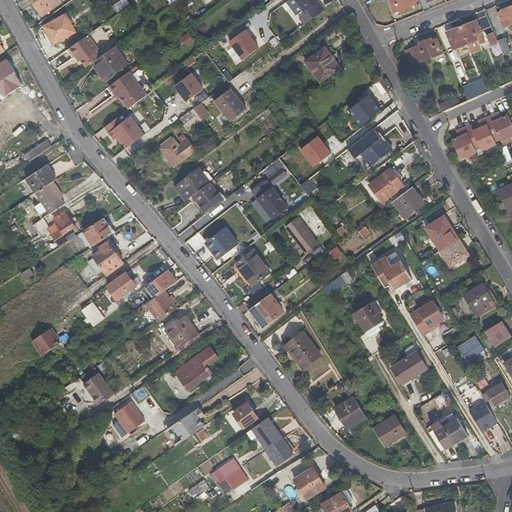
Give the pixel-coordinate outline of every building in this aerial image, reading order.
[(59,0),(31,0),(42,15),(61,3),(59,0)] [(319,0),(288,0),(287,1),(297,14),(303,10),(304,12),(308,9),(313,17),(325,9),(319,1),(319,0)] [(389,0),(394,12),(399,10),(400,12),(412,7),(411,5),(416,3),(415,0),(389,0)] [(497,14),(503,28),(511,24),(511,6),(501,11),(502,12),(497,14)] [(44,26),(54,45),(76,33),(66,14),(44,26)] [(190,27),(195,24),(190,17),(179,25),(184,32),(190,27)] [(468,44),(472,53),(481,49),(479,45),(484,43),(475,20),(461,26),(468,44)] [(446,33),(453,51),(468,44),(461,26),(446,33)] [(242,60),(258,48),(244,30),(228,42),(242,60)] [(187,32),(180,40),(187,47),(194,39),(187,32)] [(497,41),(493,32),(486,36),(490,46),(498,43),(497,41)] [(88,36),(69,50),(76,58),(78,56),(87,68),(91,65),(103,56),(88,36)] [(510,53),(504,38),(497,41),(498,43),(504,56),(510,53)] [(431,40),(430,39),(419,44),(420,45),(405,51),(411,66),(442,54),(436,39),(431,40)] [(91,65),(104,84),(129,66),(115,47),(103,56),(91,65)] [(305,61),(320,82),(340,68),(326,47),(305,61)] [(0,87),(5,95),(23,83),(16,73),(17,72),(8,58),(0,63),(0,87)] [(129,109),(147,96),(143,91),(130,72),(110,87),(115,95),(118,93),(121,98),(125,104),(129,109)] [(186,102),(203,90),(191,74),(174,87),(186,102)] [(488,92),(491,91),(511,81),(511,79),(511,76),(487,87),(488,92)] [(467,100),(481,94),(476,81),(462,86),(467,100)] [(215,101),(231,88),(227,84),(211,96),(215,101)] [(247,108),(231,88),(215,101),(230,121),(247,108)] [(362,125),(382,110),(369,94),(349,110),(362,125)] [(455,99),(447,103),(450,109),(458,105),(455,99)] [(194,108),(187,114),(191,119),(198,113),(194,108)] [(176,123),(180,128),(191,119),(187,114),(176,123)] [(481,128),(474,131),(471,125),(460,130),(462,136),(459,137),(453,140),(461,160),(468,157),(469,160),(479,156),(476,150),(482,148),(483,151),(497,145),(496,142),(501,140),(503,145),(511,141),(511,139),(511,138),(511,137),(511,122),(509,116),(502,119),(500,120),(497,114),(479,122),(481,128)] [(127,149),(144,136),(130,117),(109,133),(114,140),(118,137),(127,149)] [(380,124),(366,135),(371,141),(385,130),(380,124)] [(388,162),(402,151),(385,130),(371,141),(388,162)] [(161,148),(175,167),(197,150),(185,135),(178,139),(182,145),(180,146),(174,138),(173,139),(171,137),(162,144),(163,146),(161,148)] [(332,153),(319,136),(302,149),(315,166),(332,153)] [(30,163),(52,148),(47,141),(25,155),(30,163)] [(54,182),(57,179),(48,166),(28,179),(38,193),(51,184),(54,182)] [(194,194),(212,181),(201,167),(188,177),(186,175),(177,182),(179,184),(177,186),(187,199),(194,194)] [(288,175),(283,168),(270,178),(276,185),(288,175)] [(369,183),(382,200),(403,185),(390,168),(369,183)] [(301,185),(309,195),(318,188),(311,178),(301,185)] [(212,181),(194,194),(209,213),(217,207),(227,199),(212,181)] [(64,204),(60,199),(51,184),(38,193),(36,194),(50,213),(64,204)] [(511,186),(501,192),(510,211),(511,210),(511,186)] [(274,220),(289,208),(273,187),(258,199),(274,220)] [(412,188),(393,202),(405,217),(424,203),(412,188)] [(76,229),(65,212),(54,219),(60,228),(51,234),(58,245),(67,239),(66,236),(76,229)] [(32,224),(37,232),(47,225),(42,218),(32,224)] [(442,251),(459,240),(446,218),(428,229),(442,251)] [(298,219),(286,228),(306,255),(318,245),(298,219)] [(101,220),(83,231),(93,247),(111,235),(101,220)] [(340,236),(347,233),(344,225),(336,229),(340,236)] [(370,233),(365,227),(359,232),(364,238),(370,233)] [(219,259),(230,251),(239,244),(227,228),(207,244),(219,259)] [(18,238),(22,244),(33,237),(30,231),(18,238)] [(441,251),(451,267),(469,256),(459,240),(442,251),(441,251)] [(107,275),(123,264),(109,243),(100,249),(102,251),(94,257),(95,258),(103,269),(107,275)] [(242,247),(239,244),(230,251),(233,254),(242,247)] [(342,255),(336,247),(329,252),(335,260),(342,255)] [(242,271),(254,287),(271,274),(254,251),(232,268),(237,274),(242,271)] [(390,281),(395,289),(412,279),(396,253),(371,267),(382,285),(390,281)] [(89,262),(97,274),(103,269),(95,258),(89,262)] [(154,278),(169,270),(166,265),(151,273),(154,278)] [(25,279),(36,274),(33,266),(21,272),(25,279)] [(168,271),(145,288),(153,299),(154,299),(173,285),(176,283),(168,271)] [(340,276),(346,284),(353,280),(347,271),(340,276)] [(128,275),(136,286),(141,283),(133,272),(128,275)] [(110,285),(120,298),(137,287),(136,286),(128,275),(127,273),(110,285)] [(48,293),(61,289),(58,278),(45,282),(48,293)] [(324,289),(329,296),(338,289),(333,282),(324,289)] [(173,285),(154,299),(167,317),(185,304),(173,285)] [(476,317),(495,306),(483,285),(464,295),(476,317)] [(271,295),(252,310),(265,327),(284,311),(271,295)] [(353,312),(364,330),(375,323),(382,319),(371,301),(353,312)] [(433,301),(410,315),(423,336),(437,328),(436,325),(439,323),(444,319),(433,301)] [(80,311),(92,329),(102,321),(91,303),(80,311)] [(180,348),(200,334),(187,315),(166,329),(180,348)] [(300,330),(293,319),(275,332),(282,343),(300,330)] [(511,336),(503,322),(486,333),(494,347),(511,337),(511,336)] [(54,338),(49,331),(30,344),(40,358),(57,346),(54,342),(52,339),(54,338)] [(286,347),(304,370),(321,356),(303,333),(286,347)] [(431,344),(434,351),(448,345),(444,337),(431,344)] [(482,349),(478,341),(470,345),(474,353),(475,352),(477,356),(481,354),(479,351),(482,349)] [(408,356),(417,351),(414,344),(404,349),(408,356)] [(218,358),(210,349),(175,374),(188,391),(212,374),(207,366),(218,358)] [(432,366),(423,351),(418,354),(418,353),(393,368),(404,385),(428,370),(428,368),(432,366)] [(306,368),(313,381),(333,369),(325,357),(306,368)] [(98,373),(84,383),(98,403),(112,394),(98,373)] [(488,385),(483,376),(477,380),(482,389),(487,385),(488,385)] [(75,381),(65,388),(69,394),(79,386),(75,381)] [(488,385),(487,385),(490,390),(496,387),(493,382),(488,385)] [(502,384),(496,387),(490,390),(482,396),(486,402),(490,400),(494,406),(510,397),(502,384)] [(469,409),(483,401),(475,387),(461,394),(469,409)] [(450,402),(446,395),(437,401),(441,408),(450,402)] [(367,417),(354,397),(336,408),(348,429),(367,417)] [(131,401),(115,413),(129,433),(145,421),(131,401)] [(484,402),(470,411),(482,432),(497,423),(484,402)] [(182,430),(185,430),(189,437),(196,433),(210,423),(205,416),(210,412),(205,404),(177,423),(182,430)] [(257,419),(247,405),(233,415),(243,428),(257,419)] [(453,414),(431,427),(445,451),(468,437),(458,419),(457,420),(453,414)] [(407,434),(395,416),(374,429),(385,447),(407,434)] [(275,427),(273,428),(267,419),(254,428),(268,449),(283,439),(275,427)] [(183,442),(189,437),(185,430),(182,430),(177,423),(173,426),(183,442)] [(208,438),(203,430),(197,434),(202,442),(208,438)] [(266,450),(277,465),(294,453),(283,439),(268,449),(266,450)] [(306,458),(287,468),(292,478),(312,467),(306,458)] [(241,468),(234,459),(220,469),(226,478),(241,468)] [(226,478),(233,488),(247,478),(241,468),(226,478)] [(313,468),(294,480),(299,488),(304,495),(307,499),(325,488),(313,468)] [(204,479),(189,490),(195,498),(210,487),(204,479)] [(236,490),(240,495),(249,488),(244,483),(236,490)] [(304,495),(299,488),(295,491),(300,498),(304,495)] [(353,502),(346,491),(323,506),(327,511),(352,511),(348,505),(353,502)] [(422,511),(459,511),(456,502),(422,511)] [(294,511),(289,503),(283,507),(275,511),(294,511)]
